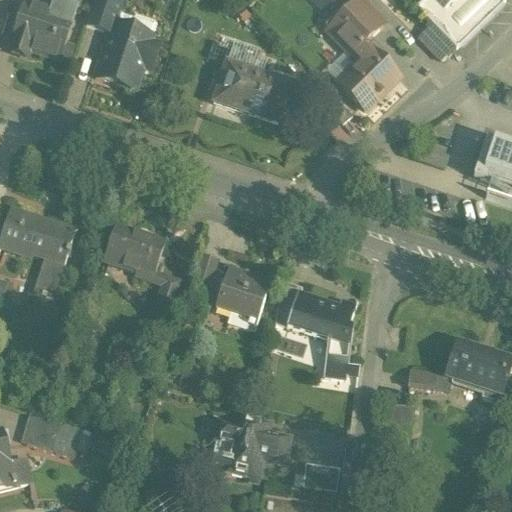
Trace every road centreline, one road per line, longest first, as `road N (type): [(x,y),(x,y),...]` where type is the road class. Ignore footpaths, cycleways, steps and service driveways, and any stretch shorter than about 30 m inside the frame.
road 1 (secondary): [(296,211),(13,116)]
road 2 (unclassified): [(296,211),(342,162),(437,111),(511,30)]
road 3 (residential): [(380,239),(382,284),(352,511)]
road 4 (secondary): [(511,282),(380,239)]
